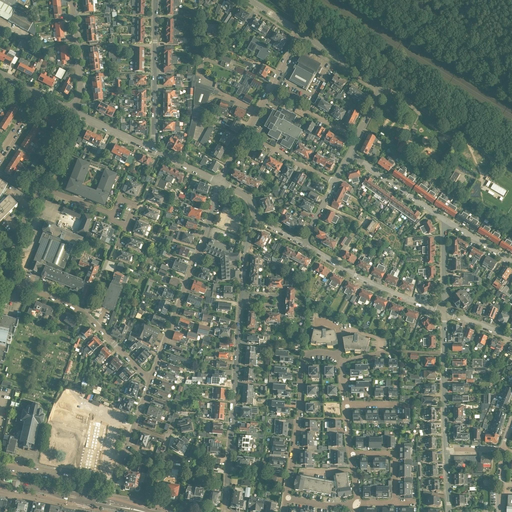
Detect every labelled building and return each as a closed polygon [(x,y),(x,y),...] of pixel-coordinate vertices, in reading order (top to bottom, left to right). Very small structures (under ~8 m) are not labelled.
[(0,0),(0,1),(25,16),(28,11),(17,5),(18,3),(12,0),(0,0)] [(210,0),(206,7),(208,8),(212,1),(216,3),(217,0),(210,0)] [(0,15),(0,16),(27,32),(34,21),(25,16),(0,1),(0,15)] [(224,7),(222,9),(226,11),(224,13),(227,14),(229,12),(229,13),(234,5),(227,1),(224,6),(224,7)] [(234,16),(239,19),(244,12),(242,11),(242,10),(241,9),(240,9),(239,9),(234,16)] [(227,14),(221,23),(224,25),(231,14),(229,13),(229,12),(227,14)] [(239,19),(238,21),(243,24),(244,22),(249,15),(248,15),(248,14),(247,14),(246,14),(244,12),(239,19)] [(89,19),(85,20),(86,26),(94,25),(95,25),(96,25),(96,24),(96,22),(94,22),(94,19),(95,19),(95,16),(89,17),(89,19)] [(251,19),(243,32),(246,33),(251,26),(253,28),(252,29),(254,31),(255,29),(260,22),(257,21),(257,20),(256,19),(255,20),(255,19),(254,21),(251,19)] [(254,31),(259,34),(260,33),(265,26),(262,24),(262,23),(261,23),(260,23),(260,22),(255,29),(254,31)] [(205,37),(217,37),(217,26),(202,25),(202,33),(205,33),(205,37)] [(260,33),(259,34),(260,35),(261,34),(265,36),(270,29),(269,28),(268,27),(267,27),(265,26),(260,33)] [(275,32),(270,39),(275,43),(276,41),(280,36),(277,34),(277,33),(276,32),(275,33),(275,32)] [(100,35),(87,36),(87,42),(90,42),(91,45),(97,44),(97,41),(96,41),(96,38),(100,38),(100,37),(102,37),(102,35),(100,35)] [(280,36),(276,41),(278,42),(280,43),(280,42),(283,44),(286,39),(282,36),(282,37),(281,36),(280,36)] [(269,52),(270,50),(257,44),(259,42),(253,39),(251,43),(251,44),(249,49),(253,51),(255,48),(260,51),(257,57),(263,61),(268,53),(270,54),(270,53),(269,52)] [(21,40),(17,48),(22,50),(27,42),(23,40),(23,41),(21,40)] [(273,44),(271,44),(271,46),(273,47),(280,51),(282,48),(283,48),(284,46),(283,44),(280,42),(280,43),(278,42),(276,46),(273,44)] [(60,48),(56,48),(57,51),(60,51),(61,54),(68,54),(67,46),(60,47),(60,48)] [(8,53),(6,57),(2,63),(6,65),(7,64),(10,66),(14,57),(8,53)] [(61,61),(57,62),(57,65),(63,68),(62,65),(65,65),(65,61),(69,61),(68,54),(61,54),(61,61)] [(302,89),(306,91),(316,73),(319,74),(322,68),(320,67),(320,65),(313,61),(313,60),(311,58),(310,60),(302,55),(297,66),(295,65),(293,69),(295,70),(289,80),(303,88),(302,89)] [(221,56),(219,60),(221,62),(221,61),(226,63),(229,65),(231,60),(221,56)] [(20,64),(17,70),(24,73),(27,67),(29,63),(20,58),(18,63),(20,64)] [(247,76),(241,86),(249,90),(251,86),(258,90),(261,84),(254,80),(256,76),(247,71),(247,72),(229,65),(226,63),(221,61),(221,62),(220,65),(245,75),(247,76)] [(27,67),(24,73),(31,77),(34,71),(35,68),(37,69),(35,71),(37,73),(42,64),(38,62),(37,64),(33,62),(30,69),(27,67)] [(101,65),(90,66),(91,72),(96,71),(96,74),(102,73),(101,70),(101,65)] [(259,65),(257,69),(267,74),(270,70),(262,66),(261,66),(259,65)] [(59,68),(55,77),(61,80),(65,72),(59,68)] [(267,74),(257,69),(256,68),(254,68),(252,73),(257,76),(257,75),(265,79),(267,74)] [(38,80),(45,84),(48,78),(45,77),(46,74),(44,72),(42,75),(41,75),(38,80)] [(96,78),(91,78),(92,84),(101,83),(101,81),(100,81),(100,78),(106,77),(106,74),(96,75),(96,78)] [(60,88),(59,91),(66,95),(66,96),(67,96),(71,87),(68,86),(71,80),(67,78),(67,77),(64,76),(63,80),(66,81),(62,88),(60,88)] [(331,88),(334,90),(340,79),(338,78),(338,77),(337,76),(336,76),(335,76),(331,83),(333,84),(331,88)] [(48,78),(45,84),(52,87),(56,79),(55,78),(52,77),(50,80),(48,78)] [(340,79),(334,90),(336,91),(339,88),(341,89),(343,87),(346,83),(345,82),(344,81),(343,81),(340,79)] [(194,82),(194,87),(210,92),(225,97),(226,92),(194,82)] [(238,90),(235,94),(240,96),(239,99),(249,105),(252,99),(245,96),(247,93),(249,90),(241,86),(240,85),(238,90)] [(193,105),(194,106),(204,109),(210,92),(194,87),(193,105)] [(350,97),(351,98),(357,90),(355,89),(355,88),(353,87),(352,87),(347,94),(351,96),(350,97)] [(354,98),(357,100),(362,93),(362,92),(360,91),(359,92),(357,90),(351,98),(354,99),(354,98)] [(357,100),(357,101),(359,103),(362,106),(363,104),(367,97),(367,96),(365,94),(364,95),(362,93),(357,100)] [(323,110),(327,102),(324,101),(321,100),(322,99),(321,98),(319,97),(315,104),(318,106),(318,107),(320,108),(320,110),(321,110),(323,110)] [(231,108),(231,110),(244,116),(246,110),(241,108),(240,108),(238,107),(237,108),(236,109),(232,107),(233,104),(221,100),(219,107),(221,108),(226,110),(227,107),(231,108)] [(8,103),(6,106),(9,108),(10,107),(11,108),(8,112),(14,115),(18,110),(12,107),(14,104),(9,101),(8,103)] [(96,104),(95,108),(95,109),(96,110),(99,112),(98,112),(100,113),(104,105),(100,103),(99,102),(98,104),(96,104)] [(332,105),(327,102),(323,110),(323,111),(325,112),(326,111),(328,113),(331,107),(332,105)] [(104,105),(100,113),(104,115),(104,114),(106,115),(110,108),(111,105),(112,103),(110,103),(109,104),(108,107),(104,105)] [(110,108),(106,115),(111,118),(112,117),(113,118),(116,113),(114,112),(115,111),(112,109),(113,106),(114,104),(112,103),(111,105),(110,108)] [(334,110),(331,115),(333,116),(333,117),(336,118),(341,110),(338,108),(339,107),(334,105),(332,109),(334,110)] [(341,110),(336,118),(339,120),(339,119),(341,120),(344,116),(346,116),(347,114),(348,111),(350,107),(348,106),(347,108),(348,109),(346,111),(344,110),(343,111),(341,110)] [(347,117),(348,118),(349,117),(355,120),(359,114),(357,113),(354,111),(353,111),(354,109),(350,107),(348,111),(351,112),(349,116),(348,115),(347,117)] [(228,110),(226,110),(221,108),(220,111),(219,114),(226,117),(228,110)] [(268,121),(265,127),(269,129),(271,131),(269,136),(272,137),(272,138),(274,139),(278,140),(279,140),(280,138),(280,137),(281,133),(276,131),(277,130),(285,134),(288,135),(285,141),(283,140),(281,144),(289,149),(294,140),(295,140),(295,139),(297,140),(302,131),(297,128),(298,125),(293,122),(296,116),(292,114),(288,112),(289,112),(287,111),(286,111),(283,109),(280,114),(278,113),(277,113),(274,111),(270,117),(268,121)] [(244,116),(231,110),(229,113),(234,115),(233,116),(234,116),(234,117),(236,118),(237,117),(237,118),(238,119),(239,118),(242,119),(244,116)] [(2,112),(1,114),(11,121),(14,115),(8,112),(6,115),(5,115),(5,114),(2,112)] [(4,118),(2,122),(8,126),(11,121),(1,114),(0,115),(3,118),(3,117),(4,118)] [(43,121),(51,125),(53,120),(45,116),(43,121)] [(349,117),(348,118),(347,121),(345,124),(352,127),(355,120),(349,117)] [(223,121),(226,122),(239,129),(241,125),(233,121),(232,123),(224,119),(223,121)] [(53,120),(51,125),(59,130),(62,124),(53,120)] [(239,129),(226,122),(225,125),(230,127),(229,129),(237,133),(239,129)] [(310,139),(313,134),(311,133),(315,125),(310,122),(308,125),(306,124),(303,128),(305,130),(304,132),(309,135),(306,140),(309,142),(310,139)] [(34,126),(30,131),(36,135),(39,131),(40,132),(43,134),(44,132),(40,130),(34,126)] [(315,135),(313,134),(310,139),(312,141),(314,138),(319,140),(320,138),(321,138),(325,131),(319,127),(315,135)] [(30,131),(27,136),(37,143),(39,141),(35,139),(34,139),(36,135),(30,131)] [(86,146),(88,141),(92,134),(87,131),(84,138),(80,136),(76,143),(80,144),(81,142),(85,144),(83,147),(85,148),(86,146)] [(225,132),(222,137),(230,141),(232,136),(225,132)] [(326,138),(325,141),(330,144),(335,136),(332,135),(332,134),(330,133),(329,133),(326,138)] [(88,141),(93,144),(97,136),(92,134),(88,141)] [(171,136),(167,144),(170,146),(169,148),(172,150),(178,138),(180,134),(175,134),(173,137),(171,136)] [(178,138),(172,150),(176,152),(176,151),(180,153),(183,146),(179,145),(182,140),(182,137),(183,134),(180,134),(178,138)] [(369,135),(366,140),(373,144),(376,145),(379,147),(380,145),(377,143),(379,139),(369,135)] [(27,136),(24,141),(30,145),(32,141),(33,142),(33,143),(36,145),(37,143),(27,136)] [(97,136),(93,144),(98,146),(98,147),(98,148),(98,147),(99,148),(96,153),(99,155),(102,149),(104,150),(106,145),(100,143),(102,139),(97,136)] [(330,144),(336,147),(340,139),(340,138),(338,137),(337,137),(335,136),(330,144)] [(230,141),(222,137),(219,142),(227,146),(230,141)] [(340,139),(336,147),(342,150),(346,142),(345,142),(345,141),(344,140),(343,140),(340,139)] [(366,140),(363,146),(370,149),(373,144),(366,140)] [(30,145),(24,141),(21,146),(26,150),(31,153),(32,151),(29,149),(29,150),(27,149),(30,145)] [(300,155),(301,155),(305,148),(300,145),(301,142),(299,141),(297,145),(298,145),(295,152),(298,154),(299,155),(300,155)] [(402,143),(398,152),(403,155),(403,154),(406,156),(408,153),(405,152),(408,146),(402,143)] [(113,154),(116,155),(120,148),(115,145),(110,155),(108,154),(106,156),(111,158),(112,156),(113,154)] [(217,146),(214,151),(222,155),(225,150),(217,146)] [(363,146),(361,152),(367,155),(369,152),(371,154),(372,153),(373,151),(370,149),(363,146)] [(116,156),(114,160),(116,161),(117,158),(120,160),(121,158),(125,150),(123,148),(122,149),(120,148),(116,155),(116,156)] [(305,148),(301,155),(302,156),(302,157),(303,157),(304,157),(308,159),(311,153),(312,153),(315,150),(312,148),(311,151),(305,148)] [(120,160),(120,161),(125,163),(130,153),(128,152),(128,151),(125,150),(121,158),(120,160)] [(17,151),(14,157),(20,160),(21,158),(27,161),(30,157),(25,153),(23,155),(17,151)] [(222,155),(214,151),(212,156),(219,160),(222,155)] [(255,160),(261,163),(266,155),(263,153),(263,152),(261,151),(260,151),(258,155),(255,160)] [(136,160),(143,163),(146,157),(141,155),(139,154),(136,160)] [(317,154),(313,162),(313,163),(315,164),(316,164),(319,165),(323,157),(317,154)] [(14,157),(11,162),(23,170),(24,168),(22,166),(19,164),(19,165),(17,164),(20,160),(14,157)] [(146,157),(143,163),(147,166),(146,168),(148,169),(151,163),(152,161),(150,160),(151,159),(146,157)] [(324,168),(328,160),(323,157),(319,165),(321,166),(321,167),(323,168),(324,168)] [(263,165),(260,171),(261,171),(263,172),(266,168),(267,168),(267,170),(270,171),(272,168),(276,161),(275,161),(275,160),(274,159),(273,159),(270,158),(265,166),(263,165)] [(382,158),(378,164),(383,168),(387,162),(382,158)] [(206,160),(203,159),(200,164),(203,166),(203,165),(208,167),(207,169),(215,174),(217,170),(204,163),(206,160)] [(85,189),(79,187),(80,184),(81,185),(88,167),(95,170),(97,164),(90,161),(89,164),(78,160),(66,190),(82,196),(87,199),(104,206),(116,175),(105,170),(106,167),(99,164),(97,170),(104,173),(96,193),(85,189)] [(204,163),(217,170),(220,165),(212,161),(211,163),(206,160),(204,163)] [(328,160),(324,168),(327,170),(329,171),(330,171),(334,163),(328,160)] [(387,162),(383,168),(388,172),(395,163),(392,161),(389,160),(387,162)] [(276,161),(272,168),(275,170),(274,173),(276,174),(275,176),(278,178),(281,172),(278,171),(282,165),(279,163),(278,162),(277,161),(276,161)] [(11,162),(7,167),(13,170),(16,167),(17,168),(16,168),(22,172),(23,170),(11,162)] [(162,173),(165,175),(168,169),(162,166),(158,176),(160,177),(162,173)] [(392,175),(397,178),(405,168),(403,166),(401,170),(400,169),(398,172),(396,171),(392,175)] [(13,170),(7,167),(4,172),(12,177),(16,172),(13,170)] [(286,167),(281,176),(281,175),(279,180),(283,182),(290,169),(286,167)] [(168,169),(165,175),(167,176),(165,182),(161,180),(157,187),(164,190),(167,182),(167,183),(168,181),(173,170),(168,168),(168,169)] [(402,182),(405,178),(406,177),(404,175),(406,171),(406,170),(407,169),(405,168),(397,178),(402,182)] [(290,169),(283,182),(286,183),(288,179),(289,180),(293,170),(290,169)] [(179,173),(173,170),(168,181),(171,183),(173,178),(175,179),(178,174),(179,173)] [(238,180),(241,174),(234,171),(231,177),(235,179),(236,180),(238,180)] [(356,183),(353,172),(347,173),(349,180),(351,179),(352,184),(356,183)] [(450,180),(455,183),(460,175),(455,172),(450,180)] [(295,189),(303,175),(299,173),(296,179),(295,178),(294,181),(294,182),(292,186),(290,189),(291,189),(290,192),(292,194),(295,189)] [(184,176),(178,174),(175,179),(173,182),(173,185),(178,187),(179,185),(175,183),(176,181),(180,183),(181,181),(184,176)] [(238,181),(244,184),(247,177),(241,174),(238,180),(238,181)] [(253,180),(250,186),(251,186),(252,188),(254,188),(257,189),(260,183),(258,182),(262,175),(259,174),(257,179),(254,177),(253,180)] [(306,177),(303,175),(295,189),(298,190),(301,186),(306,177)] [(402,182),(407,185),(412,178),(409,176),(407,179),(405,178),(402,182)] [(250,187),(250,186),(253,180),(247,177),(244,184),(250,187)] [(362,185),(368,189),(372,184),(371,182),(372,180),(368,177),(367,180),(367,179),(366,179),(362,185)] [(9,178),(6,181),(13,186),(16,182),(9,178)] [(412,178),(407,185),(412,189),(415,184),(412,182),(415,179),(412,178)] [(125,193),(130,195),(134,184),(129,182),(129,183),(127,182),(123,191),(125,192),(125,193)] [(193,191),(195,191),(206,195),(209,187),(204,186),(205,185),(198,183),(196,182),(194,188),(193,191)] [(342,184),(339,189),(340,189),(345,192),(346,193),(347,191),(350,192),(352,188),(349,187),(349,185),(343,182),(342,184)] [(321,193),(324,187),(316,183),(313,188),(310,186),(309,189),(314,191),(314,192),(316,193),(317,191),(321,193)] [(134,184),(130,195),(135,197),(136,196),(138,197),(142,188),(139,187),(139,186),(134,184)] [(368,189),(374,194),(379,188),(372,184),(368,189)] [(413,190),(418,193),(423,186),(421,184),(419,187),(416,186),(413,190)] [(192,187),(189,186),(188,190),(189,190),(187,195),(191,196),(190,200),(191,200),(191,201),(193,202),(193,201),(203,205),(204,205),(204,203),(205,203),(206,201),(205,200),(206,199),(205,199),(194,195),(194,194),(195,191),(193,191),(194,188),(192,187)] [(304,186),(302,190),(306,192),(306,191),(311,193),(310,194),(308,194),(307,197),(308,198),(316,202),(319,196),(313,193),(314,192),(314,191),(309,189),(305,187),(304,186)] [(418,193),(423,197),(426,193),(428,190),(423,186),(418,193)] [(278,190),(280,193),(282,197),(285,192),(286,190),(282,188),(281,190),(279,189),(278,190)] [(374,194),(381,198),(385,193),(379,188),(374,194)] [(152,195),(150,201),(161,205),(163,199),(164,196),(157,193),(158,191),(153,189),(151,194),(152,195)] [(340,189),(337,195),(347,200),(349,196),(345,194),(345,192),(340,189)] [(277,190),(272,191),(276,198),(281,196),(278,191),(277,190)] [(423,197),(428,200),(433,193),(430,191),(428,194),(426,193),(423,197)] [(387,203),(389,201),(392,197),(391,196),(390,197),(385,193),(381,198),(379,200),(382,203),(384,201),(387,203)] [(433,193),(428,200),(433,204),(437,197),(435,196),(436,195),(433,193)] [(17,205),(7,195),(2,200),(3,202),(0,204),(0,222),(14,208),(13,207),(16,205),(17,205)] [(337,195),(335,200),(341,203),(341,201),(346,203),(347,200),(337,195)] [(389,204),(395,209),(399,203),(394,199),(395,199),(392,197),(389,201),(390,202),(389,204)] [(439,197),(434,205),(439,208),(444,200),(439,197)] [(262,207),(263,208),(273,204),(272,200),(270,200),(269,198),(260,201),(261,204),(262,207)] [(300,198),(298,202),(300,203),(308,207),(310,204),(303,201),(304,200),(300,198)] [(341,203),(335,200),(334,199),(332,205),(331,207),(337,210),(338,208),(339,208),(341,203)] [(439,208),(444,211),(449,204),(444,200),(439,208)] [(300,203),(299,206),(301,207),(300,208),(310,213),(314,206),(310,204),(308,207),(300,203)] [(406,208),(399,203),(395,209),(384,224),(386,225),(395,212),(400,216),(406,208)] [(273,204),(263,208),(262,208),(263,211),(264,211),(265,214),(274,211),(273,209),(274,208),(273,204)] [(444,211),(449,214),(454,207),(451,205),(449,204),(444,211)] [(184,208),(183,210),(200,216),(201,212),(190,208),(191,207),(187,205),(186,208),(184,208)] [(77,233),(86,237),(93,218),(84,215),(63,207),(63,209),(62,209),(61,212),(82,220),(77,233)] [(144,216),(155,220),(158,214),(157,214),(158,211),(147,207),(146,210),(147,210),(144,216)] [(412,212),(406,208),(402,213),(408,218),(412,212)] [(200,216),(183,210),(182,213),(186,214),(186,215),(188,216),(199,219),(200,216)] [(329,211),(327,216),(341,222),(342,219),(339,217),(338,218),(334,216),(335,214),(329,211)] [(414,213),(412,212),(408,218),(415,222),(419,217),(418,216),(419,214),(416,211),(414,213)] [(456,219),(461,222),(466,214),(463,212),(461,216),(459,214),(456,219)] [(287,226),(288,226),(291,219),(293,216),(287,213),(282,223),(284,224),(285,226),(287,226)] [(469,220),(466,225),(471,228),(476,220),(474,219),(475,217),(472,215),(471,217),(469,220)] [(291,219),(288,226),(289,228),(291,228),(294,229),(295,227),(299,219),(293,216),(291,219)] [(337,221),(327,216),(324,221),(330,224),(331,222),(336,224),(337,221)] [(299,219),(295,227),(296,227),(297,229),(298,228),(302,230),(305,224),(301,222),(302,219),(303,218),(301,217),(300,217),(299,219)] [(137,222),(135,227),(146,231),(148,226),(149,223),(139,220),(138,222),(137,222)] [(365,228),(369,231),(375,223),(371,220),(365,228)] [(418,233),(420,232),(432,226),(429,221),(423,224),(424,226),(420,228),(420,229),(417,231),(418,233)] [(38,243),(28,269),(42,275),(45,266),(46,264),(63,271),(73,245),(79,247),(83,239),(55,228),(55,227),(54,226),(54,225),(47,222),(46,222),(45,223),(42,231),(42,233),(44,233),(40,244),(38,243),(39,243),(38,243)] [(96,234),(101,236),(105,225),(100,223),(100,224),(93,222),(91,227),(93,228),(92,232),(96,234)] [(180,225),(183,226),(182,227),(185,227),(185,228),(195,231),(196,227),(184,223),(181,222),(180,225)] [(101,236),(99,240),(104,242),(106,238),(110,239),(114,230),(110,228),(110,227),(105,225),(101,236)] [(432,226),(420,232),(421,235),(423,234),(428,232),(429,234),(435,231),(432,226)] [(478,232),(483,235),(488,228),(485,226),(483,229),(480,228),(478,232)] [(146,231),(135,227),(133,232),(134,232),(133,235),(142,239),(143,236),(144,236),(146,231)] [(319,231),(316,238),(319,239),(320,241),(322,241),(323,241),(326,235),(327,232),(324,231),(322,233),(319,231)] [(178,232),(177,236),(191,240),(192,241),(193,236),(183,233),(178,232)] [(258,238),(268,244),(271,239),(269,238),(270,237),(261,232),(259,235),(258,238)] [(488,238),(493,242),(497,234),(495,232),(493,236),(490,234),(488,238)] [(327,246),(327,247),(331,240),(328,238),(328,237),(326,235),(323,241),(322,243),(321,243),(324,245),(325,247),(327,246)] [(191,240),(177,236),(176,240),(181,241),(190,244),(191,240)] [(268,244),(258,238),(258,239),(257,239),(256,241),(256,242),(255,245),(255,244),(262,248),(263,249),(264,247),(266,248),(268,244)] [(331,240),(327,247),(328,247),(329,249),(331,248),(334,250),(337,243),(337,242),(339,239),(337,238),(335,241),(331,240)] [(453,240),(453,246),(458,246),(458,249),(462,250),(464,251),(464,252),(466,254),(467,254),(470,250),(467,248),(468,245),(457,238),(453,240)] [(125,247),(136,252),(138,249),(140,243),(129,239),(127,245),(126,244),(125,247)] [(229,280),(229,277),(231,277),(231,280),(238,280),(238,271),(232,270),(231,262),(239,261),(239,254),(232,255),(232,253),(233,248),(229,247),(229,248),(214,242),(214,241),(210,239),(208,243),(209,243),(208,246),(206,245),(203,252),(220,258),(221,259),(222,281),(229,280)] [(499,246),(505,249),(509,241),(507,240),(505,243),(502,241),(499,246)] [(179,255),(186,257),(189,251),(184,249),(185,248),(174,245),(173,248),(180,250),(179,255)] [(453,246),(453,255),(458,255),(460,255),(461,256),(462,254),(460,253),(460,252),(458,252),(458,249),(458,246),(453,246)] [(277,260),(275,263),(281,266),(284,261),(285,258),(288,260),(289,258),(293,251),(287,248),(281,258),(281,260),(280,259),(277,260)] [(472,260),(473,260),(478,251),(474,248),(470,254),(473,256),(471,258),(472,259),(472,260)] [(341,257),(346,260),(350,254),(345,251),(343,250),(339,256),(341,257)] [(293,251),(289,258),(295,261),(299,254),(296,253),(293,251)] [(472,262),(471,264),(474,266),(477,260),(479,261),(483,254),(478,251),(473,260),(472,262)] [(116,260),(127,265),(128,262),(129,262),(131,256),(120,252),(118,258),(117,257),(116,260)] [(295,261),(301,264),(304,257),(301,256),(299,254),(295,261)] [(350,254),(346,260),(351,263),(353,264),(356,258),(355,257),(350,254)] [(370,255),(362,269),(368,272),(369,271),(368,271),(371,266),(368,265),(373,257),(370,255)] [(164,256),(163,258),(174,263),(179,266),(178,267),(186,270),(188,266),(181,263),(182,261),(176,259),(176,261),(168,257),(168,258),(164,256)] [(88,269),(87,272),(87,273),(88,273),(87,276),(94,279),(95,276),(100,263),(93,260),(91,265),(80,260),(80,261),(76,259),(76,258),(75,258),(74,258),(72,257),(70,262),(78,265),(78,266),(88,269)] [(252,264),(252,265),(259,266),(259,258),(253,257),(252,261),(251,263),(252,264)] [(301,264),(300,266),(302,268),(303,268),(304,266),(307,268),(311,260),(304,257),(301,264)] [(356,266),(362,269),(367,259),(364,257),(362,262),(359,260),(356,266)] [(487,257),(482,265),(485,266),(486,265),(488,266),(492,260),(487,257)] [(488,266),(487,267),(492,271),(497,263),(492,260),(488,266)] [(179,266),(174,263),(172,269),(184,274),(186,270),(178,267),(179,266)] [(315,270),(319,273),(323,267),(318,264),(316,263),(313,269),(315,270)] [(371,274),(376,277),(382,266),(379,265),(377,269),(374,268),(371,274)] [(45,278),(61,284),(65,274),(45,266),(42,275),(41,276),(42,278),(44,279),(45,278)] [(382,266),(376,277),(382,279),(385,273),(382,272),(384,268),(382,266)] [(323,267),(319,273),(324,276),(326,277),(330,272),(328,270),(323,267)] [(495,281),(498,283),(508,270),(504,267),(498,276),(499,276),(495,281)] [(209,273),(210,271),(202,268),(198,277),(207,281),(207,280),(210,281),(212,274),(209,273)] [(511,272),(508,270),(498,283),(500,284),(502,286),(502,285),(505,280),(506,280),(511,272)] [(82,294),(81,297),(82,298),(82,299),(84,299),(85,299),(86,299),(91,287),(94,279),(87,276),(88,273),(87,273),(87,272),(83,271),(81,276),(86,277),(84,281),(85,282),(82,289),(84,290),(82,295),(82,294)] [(130,275),(138,279),(140,275),(132,271),(130,275)] [(385,281),(390,283),(395,272),(392,271),(390,276),(388,275),(385,281)] [(111,283),(118,286),(117,289),(119,290),(120,286),(121,282),(125,284),(127,278),(123,277),(123,276),(115,273),(113,278),(114,278),(112,283),(111,283)] [(480,285),(482,279),(472,273),(468,273),(468,278),(453,278),(453,286),(468,286),(468,282),(477,282),(477,285),(480,285)] [(80,294),(82,289),(85,282),(84,281),(65,274),(61,284),(70,288),(70,290),(80,294)] [(332,286),(339,277),(334,274),(330,280),(332,281),(329,285),(326,290),(329,291),(332,286)] [(409,279),(405,289),(412,292),(412,290),(414,286),(411,285),(413,280),(414,276),(413,274),(412,274),(410,279),(409,279)] [(166,279),(164,283),(168,285),(169,284),(176,287),(179,281),(168,277),(167,280),(166,279)] [(269,284),(268,284),(266,284),(266,287),(269,287),(272,288),(273,289),(275,288),(276,288),(276,280),(276,277),(270,277),(269,279),(269,284)] [(343,280),(339,277),(332,286),(335,289),(338,284),(340,285),(343,280)] [(402,281),(399,287),(405,289),(409,279),(406,277),(404,282),(402,281)] [(251,279),(250,280),(251,282),(251,286),(257,287),(258,286),(260,286),(261,279),(258,279),(251,278),(251,279)] [(194,281),(192,286),(210,292),(211,289),(201,285),(202,284),(194,281)] [(343,293),(347,295),(353,285),(347,282),(344,287),(346,288),(343,293)] [(110,286),(102,307),(113,311),(120,290),(119,290),(117,289),(118,286),(111,283),(110,286)] [(430,283),(425,285),(428,292),(433,289),(435,288),(434,285),(432,286),(430,283)] [(353,285),(347,295),(351,297),(353,292),(355,294),(357,289),(358,289),(359,288),(353,285)] [(428,292),(425,285),(420,288),(418,289),(421,295),(423,294),(428,292)] [(204,296),(211,298),(212,292),(210,292),(192,286),(191,290),(198,293),(199,291),(204,293),(204,296)] [(287,289),(287,296),(295,296),(295,289),(291,289),(291,286),(288,286),(287,289)] [(159,287),(157,290),(173,296),(174,292),(165,289),(165,290),(159,287)] [(453,301),(455,305),(467,296),(469,295),(468,294),(464,289),(462,291),(461,290),(453,295),(454,297),(453,297),(455,300),(453,301)] [(173,296),(157,290),(156,294),(162,296),(162,297),(171,300),(173,296)] [(361,297),(358,303),(361,305),(367,292),(362,290),(359,296),(361,297)] [(367,292),(362,303),(365,304),(367,300),(369,301),(372,295),(367,292)] [(194,307),(198,308),(202,298),(198,297),(198,298),(189,295),(186,302),(195,305),(194,307)] [(469,295),(467,296),(455,305),(458,308),(460,307),(462,309),(468,305),(468,306),(472,304),(471,303),(473,302),(473,301),(472,298),(471,297),(469,295)] [(382,299),(377,310),(381,312),(383,307),(385,308),(387,302),(382,299)] [(158,300),(157,302),(160,303),(159,307),(167,310),(167,309),(168,309),(169,307),(168,307),(169,304),(158,300)] [(142,301),(139,308),(145,310),(148,303),(142,301)] [(483,306),(480,305),(477,303),(476,306),(475,305),(472,313),(480,316),(483,308),(486,309),(489,303),(485,301),(483,306)] [(33,310),(39,312),(42,305),(36,302),(33,310)] [(216,303),(216,312),(221,312),(221,310),(230,311),(230,310),(231,310),(231,308),(230,307),(230,304),(221,303),(216,303)] [(391,310),(388,317),(392,319),(393,317),(397,306),(391,303),(389,310),(391,310)] [(486,317),(490,318),(494,306),(491,304),(490,307),(489,307),(486,317)] [(494,306),(490,318),(494,320),(495,317),(496,318),(498,313),(496,313),(497,311),(498,311),(500,306),(495,304),(494,306)] [(39,312),(45,314),(47,307),(42,305),(39,312)] [(397,306),(393,317),(397,318),(399,313),(401,314),(403,310),(404,308),(397,306)] [(47,307),(45,314),(51,316),(53,309),(47,307)] [(167,310),(159,307),(157,310),(154,309),(153,311),(165,316),(166,313),(167,313),(167,311),(167,310)] [(294,310),(286,309),(285,315),(288,316),(288,317),(293,317),(293,316),(294,310)] [(202,322),(206,323),(208,315),(207,315),(201,314),(197,313),(184,310),(184,311),(183,312),(183,314),(183,315),(192,317),(192,316),(197,317),(197,316),(203,317),(202,322)] [(413,311),(409,323),(413,324),(414,319),(416,320),(419,313),(413,311)] [(503,311),(501,315),(501,314),(498,321),(501,323),(502,323),(502,324),(504,325),(504,324),(505,325),(510,315),(506,313),(503,311)] [(248,316),(247,318),(248,319),(248,320),(255,321),(256,321),(257,321),(258,317),(255,317),(256,313),(249,312),(248,316)] [(64,321),(74,328),(78,321),(69,315),(67,317),(61,313),(59,316),(65,320),(64,321)] [(264,317),(264,323),(269,324),(269,322),(273,322),(274,314),(273,314),(272,313),(270,314),(267,314),(264,314),(264,317)] [(0,352),(6,353),(7,354),(9,345),(10,345),(12,336),(13,337),(15,328),(17,328),(19,319),(0,314),(0,352)] [(151,315),(150,318),(163,324),(163,323),(164,323),(165,321),(164,321),(164,320),(154,316),(151,315)] [(421,322),(425,326),(430,322),(427,318),(425,316),(421,320),(422,321),(421,322)] [(163,324),(150,318),(148,322),(151,323),(161,328),(162,327),(163,325),(163,324)] [(180,318),(179,322),(193,327),(194,324),(190,323),(190,322),(180,318)] [(255,321),(248,320),(248,321),(247,322),(248,324),(248,328),(257,329),(258,324),(256,324),(256,321),(255,321)] [(120,328),(117,338),(123,341),(126,334),(127,331),(130,332),(134,323),(129,321),(127,327),(122,324),(120,328)] [(430,322),(425,326),(428,331),(429,331),(429,332),(432,331),(435,329),(433,327),(434,327),(430,322)] [(151,343),(153,344),(153,343),(154,343),(153,343),(154,343),(160,332),(143,324),(136,337),(142,340),(143,338),(147,340),(146,342),(150,344),(151,343)] [(111,335),(117,338),(120,328),(114,325),(113,328),(113,329),(111,335)] [(81,333),(79,335),(81,337),(84,340),(86,339),(92,333),(91,332),(92,331),(91,330),(90,330),(87,327),(81,333)] [(209,332),(209,328),(206,327),(206,328),(199,327),(197,331),(196,331),(196,334),(198,335),(209,337),(210,332),(209,332)] [(458,338),(462,338),(462,335),(462,328),(460,328),(459,327),(453,327),(453,335),(458,335),(458,338)] [(472,335),(473,331),(467,329),(462,343),(469,343),(469,341),(472,342),(475,336),(472,335)] [(311,342),(317,344),(316,346),(333,346),(332,344),(338,343),(335,331),(327,333),(327,330),(322,330),(322,333),(314,331),(311,342)] [(175,332),(174,336),(185,340),(186,338),(196,341),(198,335),(188,332),(187,336),(175,332)] [(354,337),(343,339),(345,351),(350,350),(350,351),(361,352),(362,351),(366,352),(370,341),(359,338),(359,335),(354,334),(354,337)] [(247,343),(259,344),(260,340),(263,340),(263,337),(258,336),(248,335),(247,343)] [(477,344),(476,345),(477,346),(476,347),(477,347),(477,348),(478,348),(479,348),(479,349),(480,349),(481,348),(482,348),(483,348),(483,347),(484,347),(487,338),(484,336),(482,335),(481,335),(477,344)] [(85,351),(86,353),(99,340),(97,338),(96,337),(95,336),(89,342),(91,344),(87,348),(88,348),(85,351)] [(185,340),(174,336),(172,340),(181,343),(186,345),(188,341),(185,340)] [(208,346),(210,338),(204,336),(201,346),(204,347),(204,345),(208,346)] [(99,340),(86,353),(88,354),(95,348),(96,349),(102,344),(102,343),(101,342),(100,342),(99,340)] [(490,347),(496,349),(498,342),(493,340),(490,347)] [(138,350),(140,347),(143,344),(138,342),(135,345),(133,342),(127,347),(129,349),(128,350),(130,352),(131,351),(132,352),(135,348),(137,350),(138,350)] [(498,342),(496,349),(501,351),(504,345),(498,342)] [(144,351),(142,354),(147,359),(148,359),(150,357),(151,355),(148,352),(150,348),(143,344),(140,347),(144,351)] [(169,350),(174,352),(173,354),(179,356),(182,350),(186,351),(187,348),(180,346),(179,348),(170,345),(169,350)] [(468,348),(465,348),(465,345),(462,345),(453,345),(453,348),(452,349),(453,350),(453,351),(462,351),(462,353),(468,353),(468,348)] [(101,354),(94,360),(96,362),(99,360),(100,358),(108,350),(106,349),(107,348),(106,347),(105,347),(104,347),(99,352),(101,354)] [(100,358),(99,360),(101,362),(105,358),(106,359),(112,354),(111,353),(110,352),(108,350),(100,358)] [(147,359),(142,354),(137,358),(140,360),(138,362),(141,365),(145,362),(147,360),(147,359)] [(178,363),(178,360),(184,362),(185,358),(177,355),(176,357),(168,354),(167,359),(175,362),(178,363)] [(109,367),(111,369),(119,361),(115,357),(110,364),(111,365),(109,367)] [(421,363),(421,365),(422,366),(425,366),(425,367),(434,367),(434,363),(435,363),(435,358),(425,358),(425,359),(422,359),(422,363),(421,363)] [(473,359),(473,368),(474,368),(476,368),(479,368),(483,368),(483,361),(483,359),(473,359)] [(375,360),(375,368),(379,368),(379,371),(386,371),(386,364),(383,364),(383,361),(375,360)] [(119,361),(111,369),(114,371),(116,369),(117,371),(123,365),(119,361)] [(386,364),(386,371),(393,371),(393,372),(397,372),(397,361),(389,361),(389,364),(386,364)] [(165,368),(170,370),(169,372),(178,375),(179,373),(179,372),(176,371),(177,367),(166,363),(165,368)] [(309,368),(309,376),(311,376),(311,378),(320,378),(320,365),(313,365),(313,368),(309,368)] [(330,368),(330,365),(323,365),(323,372),(325,372),(325,376),(333,376),(333,368),(330,368)] [(356,371),(363,371),(363,375),(368,375),(368,366),(356,366),(356,371)] [(119,377),(122,379),(129,371),(126,367),(120,373),(121,375),(119,377)] [(287,374),(287,369),(275,368),(275,367),(272,367),(271,375),(275,375),(275,374),(280,374),(287,374)] [(129,371),(122,379),(124,382),(126,379),(127,380),(133,375),(129,371)] [(163,378),(171,381),(171,380),(174,381),(175,378),(172,378),(173,375),(165,372),(163,378)] [(225,383),(226,379),(207,377),(207,381),(217,381),(217,383),(218,383),(218,384),(220,384),(220,385),(224,386),(224,383),(225,383)] [(386,387),(386,394),(389,394),(389,397),(397,397),(397,389),(393,389),(393,387),(390,387),(390,379),(386,379),(386,387)] [(132,380),(129,389),(137,392),(138,389),(139,386),(138,386),(140,383),(132,380)] [(167,389),(167,391),(173,393),(173,391),(170,390),(172,385),(160,381),(159,386),(167,389)] [(274,396),(278,396),(278,391),(285,391),(286,386),(274,385),(273,395),(274,396)] [(308,396),(316,396),(316,392),(318,392),(318,385),(311,385),(311,388),(308,388),(308,396)] [(326,385),(326,392),(328,392),(328,396),(336,396),(336,388),(333,388),(333,385),(326,385)] [(224,395),(225,390),(216,389),(216,387),(212,387),(212,394),(224,395)] [(383,394),(386,394),(386,387),(379,387),(379,389),(375,389),(375,397),(383,397),(383,394)] [(136,395),(137,392),(129,389),(126,388),(124,394),(135,398),(136,395)] [(162,399),(169,401),(170,399),(166,397),(167,393),(156,389),(154,394),(163,397),(162,399)] [(502,392),(501,394),(504,395),(503,398),(509,400),(511,395),(502,392)] [(164,407),(166,402),(160,400),(152,397),(150,402),(155,404),(154,406),(161,409),(162,407),(164,407)] [(132,404),(133,402),(123,398),(121,403),(123,404),(132,407),(133,405),(132,404)] [(18,431),(17,439),(18,439),(18,441),(19,441),(19,442),(18,442),(19,442),(19,443),(19,446),(23,447),(23,448),(22,448),(22,449),(23,449),(22,450),(23,450),(23,449),(24,449),(25,449),(26,449),(26,450),(27,450),(27,451),(28,451),(28,450),(29,450),(28,449),(28,448),(33,449),(34,446),(35,445),(34,445),(35,441),(36,441),(36,440),(35,440),(36,436),(37,436),(37,435),(36,435),(37,431),(38,431),(38,430),(37,430),(38,427),(40,428),(41,426),(42,426),(42,427),(43,427),(42,426),(43,421),(44,422),(44,421),(43,420),(44,416),(45,415),(44,415),(41,414),(42,413),(43,413),(43,412),(42,412),(42,411),(43,410),(42,410),(40,409),(40,408),(39,409),(38,409),(38,407),(39,407),(38,407),(37,405),(37,404),(36,404),(34,404),(34,403),(34,404),(32,405),(31,404),(31,405),(26,404),(20,402),(18,410),(22,412),(21,416),(20,421),(19,421),(20,422),(21,422),(20,423),(23,424),(23,427),(22,427),(20,427),(19,432),(18,431)] [(307,413),(315,413),(315,409),(317,409),(317,402),(310,402),(310,405),(307,405),(307,413)] [(498,402),(496,407),(499,408),(501,409),(503,409),(505,410),(507,405),(501,403),(498,402)] [(132,407),(123,404),(122,407),(121,406),(120,409),(129,413),(130,410),(131,410),(132,407)] [(150,407),(148,411),(162,416),(163,412),(158,411),(158,410),(150,407)] [(241,418),(251,419),(251,414),(258,414),(258,408),(250,407),(249,410),(241,409),(241,414),(241,417),(241,418)] [(67,412),(55,409),(52,417),(65,421),(64,422),(83,428),(86,420),(67,414),(67,412)] [(399,416),(399,417),(399,423),(409,423),(409,422),(410,422),(410,418),(409,418),(409,410),(403,410),(402,416),(399,416)] [(162,416),(148,411),(147,415),(156,418),(161,419),(162,416)] [(360,417),(360,411),(353,411),(353,412),(353,416),(353,424),(363,424),(363,417),(360,417)] [(372,421),(372,411),(366,411),(366,417),(363,417),(363,424),(372,424),(372,421)] [(378,411),(372,411),(372,421),(372,424),(381,424),(381,417),(378,417),(378,411)] [(390,411),(384,411),(384,417),(381,417),(381,424),(390,424),(390,411)] [(396,411),(390,411),(390,424),(399,424),(399,423),(399,417),(396,417),(396,411)] [(495,417),(493,422),(503,425),(504,420),(497,418),(495,417)] [(143,425),(152,429),(154,429),(155,425),(153,425),(154,422),(146,419),(145,421),(144,421),(143,425)] [(183,421),(176,422),(178,429),(181,429),(182,432),(184,432),(192,430),(191,423),(187,424),(186,419),(182,420),(183,421)] [(275,420),(275,425),(280,426),(279,435),(287,436),(287,432),(288,432),(288,429),(288,424),(285,424),(286,421),(275,420)] [(91,421),(86,444),(101,447),(106,424),(91,421)] [(305,422),(305,429),(311,429),(311,432),(315,432),(319,432),(319,428),(317,428),(317,422),(310,422),(310,421),(306,421),(306,422),(305,422)] [(327,428),(327,432),(329,432),(335,432),(335,429),(341,429),(341,422),(340,422),(340,421),(336,421),(336,422),(328,422),(328,428),(327,428)] [(493,422),(491,427),(501,430),(503,425),(493,422)] [(217,434),(217,437),(221,437),(221,435),(222,430),(222,425),(210,424),(209,434),(217,434)] [(247,432),(247,434),(257,434),(257,430),(249,429),(250,425),(242,424),(242,427),(240,427),(240,431),(247,432)] [(493,430),(492,434),(499,436),(501,430),(491,427),(491,429),(493,430)] [(303,435),(303,441),(313,441),(313,436),(315,436),(315,432),(311,432),(309,432),(309,435),(303,435)] [(329,432),(329,436),(331,436),(331,441),(342,441),(342,435),(336,435),(336,432),(335,432),(329,432)] [(153,447),(154,446),(156,440),(157,438),(145,433),(145,434),(141,433),(141,434),(140,434),(139,435),(140,436),(139,438),(138,439),(150,443),(151,441),(153,441),(151,446),(153,447)] [(239,439),(239,443),(252,444),(253,437),(255,437),(254,438),(258,438),(258,434),(257,434),(247,434),(250,434),(250,437),(241,436),(241,439),(239,439)] [(491,435),(491,442),(497,443),(499,436),(492,434),(492,435),(491,435)] [(366,436),(366,435),(363,435),(363,437),(357,437),(357,444),(356,444),(356,448),(357,448),(357,449),(363,449),(363,443),(366,443),(366,436)] [(4,454),(4,456),(8,457),(14,458),(15,456),(17,447),(16,447),(17,444),(18,441),(18,439),(17,439),(16,439),(15,440),(12,439),(13,437),(10,436),(9,439),(7,445),(6,445),(4,454)] [(375,449),(375,439),(375,437),(370,437),(370,436),(366,436),(366,443),(370,443),(370,449),(375,449)] [(381,437),(375,437),(375,439),(375,449),(381,449),(381,443),(384,443),(384,436),(381,436),(381,437)] [(384,436),(384,443),(388,443),(388,449),(394,449),(394,443),(395,443),(395,440),(394,440),(394,436),(384,436)] [(177,439),(177,438),(176,439),(177,439),(175,442),(175,441),(173,444),(171,447),(171,448),(177,452),(178,452),(178,451),(183,443),(186,445),(189,441),(183,437),(180,441),(177,439)] [(272,437),(271,446),(275,446),(284,446),(284,441),(278,440),(278,437),(272,437)] [(149,445),(150,443),(138,439),(138,440),(138,442),(137,442),(136,443),(137,444),(137,445),(145,448),(145,447),(147,448),(148,445),(149,445)] [(217,440),(204,440),(204,444),(206,444),(205,447),(209,448),(220,449),(221,447),(221,446),(220,445),(220,444),(220,442),(217,442),(217,440)] [(303,441),(303,447),(309,447),(309,450),(314,450),(316,450),(316,446),(314,446),(314,441),(313,441),(303,441)] [(328,447),(328,450),(329,450),(336,450),(336,447),(342,447),(342,441),(331,441),(331,447),(328,447)] [(239,443),(239,448),(240,448),(240,451),(251,452),(251,455),(262,457),(263,446),(260,446),(259,453),(254,452),(254,449),(252,449),(252,444),(239,443)] [(406,448),(400,448),(400,454),(411,454),(412,454),(412,444),(406,444),(406,448)] [(84,446),(80,467),(95,470),(99,449),(84,446)] [(273,452),(273,455),(279,455),(280,452),(286,453),(286,447),(284,446),(275,446),(274,452),(273,452)] [(300,453),(300,459),(312,459),(312,454),(314,454),(314,450),(309,450),(306,450),(306,453),(300,453)] [(329,450),(329,454),(331,454),(331,459),(332,459),(343,459),(343,453),(337,453),(337,450),(336,450),(329,450)] [(411,454),(400,454),(400,460),(406,460),(406,463),(412,463),(412,460),(411,460),(411,454)] [(270,455),(269,467),(280,467),(280,466),(285,466),(285,459),(279,459),(279,455),(270,455)] [(476,464),(478,464),(478,456),(476,456),(455,457),(455,459),(454,459),(454,462),(455,462),(455,469),(463,469),(463,462),(473,462),(473,465),(476,465),(476,464)] [(478,463),(478,464),(477,472),(482,472),(483,463),(484,463),(484,464),(487,464),(491,464),(491,458),(481,457),(481,463),(478,463)] [(244,462),(244,459),(238,458),(237,463),(239,463),(238,467),(250,469),(250,467),(254,468),(254,464),(250,464),(244,462)] [(300,459),(300,465),(306,465),(306,468),(314,468),(314,464),(312,464),(312,459),(300,459)] [(329,465),(329,468),(337,468),(337,465),(343,465),(343,459),(332,459),(332,465),(329,465)] [(368,459),(361,459),(361,460),(360,460),(360,463),(361,463),(361,470),(367,470),(367,472),(371,472),(371,471),(371,465),(368,465),(368,459)] [(374,465),(371,465),(371,471),(380,471),(380,470),(380,459),(374,459),(374,465)] [(380,459),(380,470),(385,470),(385,471),(389,471),(389,465),(386,465),(386,459),(380,459)] [(412,463),(406,463),(406,466),(400,466),(400,472),(411,472),(411,466),(412,466),(412,463)] [(134,489),(134,490),(135,491),(137,492),(139,491),(140,484),(138,483),(141,465),(136,464),(135,474),(127,473),(125,474),(124,478),(123,481),(125,481),(124,487),(125,487),(125,490),(129,490),(129,488),(134,489)] [(411,472),(400,472),(400,478),(406,478),(406,481),(412,481),(412,478),(411,478),(411,472)] [(296,481),(295,486),(296,486),(295,490),(300,491),(299,491),(299,489),(303,489),(302,492),(303,492),(303,491),(307,491),(307,490),(310,490),(310,492),(314,493),(314,491),(317,492),(317,493),(321,494),(322,493),(325,493),(325,495),(329,496),(329,494),(332,495),(332,496),(332,498),(335,499),(336,495),(338,496),(339,498),(343,497),(343,498),(348,498),(348,496),(352,496),(351,488),(349,488),(349,484),(347,485),(347,482),(348,481),(348,477),(346,477),(346,474),(347,474),(347,473),(336,475),(338,490),(336,490),(334,490),(335,485),(297,477),(297,481),(296,481)] [(412,481),(406,481),(406,484),(400,484),(400,490),(410,490),(410,484),(412,484),(412,481)] [(164,494),(166,496),(170,496),(170,499),(174,500),(174,497),(175,497),(176,497),(178,486),(171,485),(171,484),(167,484),(167,486),(166,486),(164,494)] [(188,501),(193,502),(195,489),(191,488),(191,486),(188,485),(186,491),(186,494),(185,499),(189,500),(188,501)] [(370,487),(364,487),(364,493),(363,493),(363,497),(364,497),(364,498),(370,498),(370,492),(374,492),(374,485),(370,485),(370,487)] [(377,485),(374,485),(374,492),(377,492),(377,498),(383,498),(383,488),(383,487),(377,487),(377,485)] [(388,487),(383,487),(383,488),(383,498),(388,498),(388,492),(392,492),(392,485),(388,485),(388,487)] [(231,507),(231,508),(232,508),(236,509),(236,511),(239,511),(240,509),(244,510),(245,510),(246,502),(243,501),(243,499),(241,499),(242,493),(245,493),(244,497),(249,498),(249,496),(250,491),(251,488),(246,488),(245,492),(243,491),(244,487),(235,486),(234,492),(233,500),(232,500),(232,501),(231,507)] [(195,489),(193,502),(197,502),(197,501),(201,502),(204,488),(200,488),(199,490),(195,489)] [(400,490),(400,496),(406,496),(406,499),(412,499),(412,490),(410,490),(400,490)] [(428,495),(428,506),(439,506),(439,505),(441,505),(441,501),(439,501),(439,498),(434,498),(434,496),(432,496),(432,493),(424,491),(423,494),(428,495)] [(219,498),(219,494),(211,492),(209,504),(209,506),(212,507),(213,504),(213,505),(216,506),(217,504),(217,500),(219,501),(219,498)] [(257,500),(256,511),(258,511),(260,511),(261,509),(263,510),(264,499),(257,498),(257,500)] [(250,511),(256,511),(257,500),(250,499),(249,508),(251,508),(250,511)] [(13,511),(19,511),(22,501),(17,500),(16,501),(16,500),(16,502),(13,511)] [(22,501),(19,511),(25,511),(27,504),(27,502),(27,501),(22,501)] [(36,511),(39,505),(33,503),(32,507),(31,507),(30,511),(36,511)]
